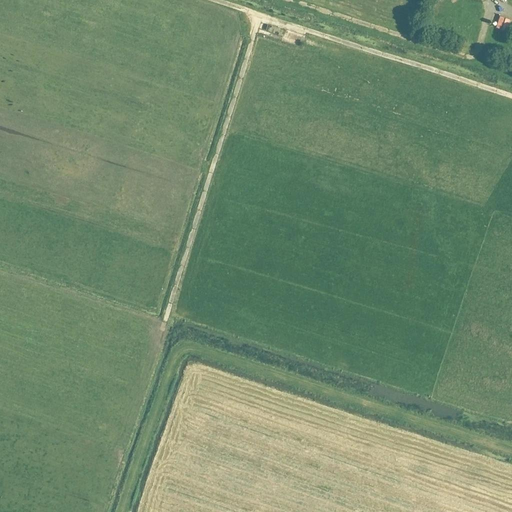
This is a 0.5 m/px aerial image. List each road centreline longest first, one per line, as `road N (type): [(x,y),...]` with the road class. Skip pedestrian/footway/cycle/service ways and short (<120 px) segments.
road 1 (track): [(207,0),(511,97)]
road 2 (track): [(165,318),(258,16)]
road 3 (track): [(289,0),(465,57),(478,46),(492,0)]
